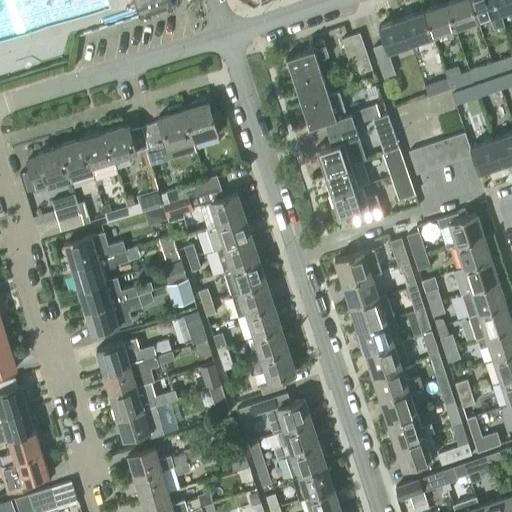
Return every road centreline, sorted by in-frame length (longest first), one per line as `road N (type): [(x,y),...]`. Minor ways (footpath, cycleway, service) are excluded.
road 1 (residential): [(103,511),(0,174)]
road 2 (residential): [(376,511),(293,253)]
road 3 (residential): [(0,107),(221,31)]
road 4 (residential): [(293,253),(221,31)]
road 5 (residential): [(293,253),(485,196),(508,202)]
